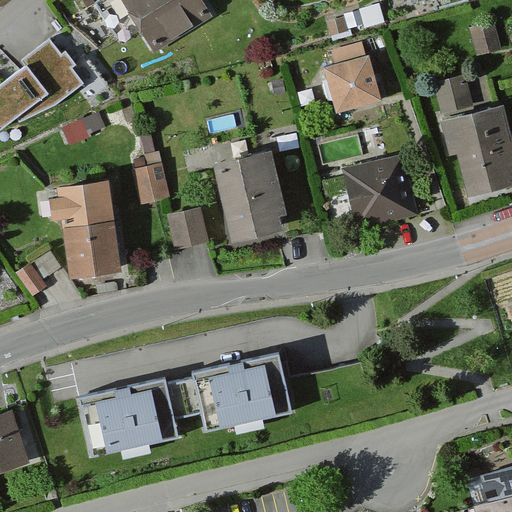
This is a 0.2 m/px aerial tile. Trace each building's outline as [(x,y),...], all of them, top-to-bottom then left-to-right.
[(210,17),(199,0),(106,0),(97,6),(123,45),(140,35),(153,55),(210,17)] [(492,26),(470,32),(477,57),(499,51),(492,26)] [(61,54),(49,38),(22,60),(27,66),(0,86),(0,128),(1,130),(16,118),(20,123),(57,105),(84,85),(71,68),(76,65),(65,51),(61,54)] [(336,116),(381,103),(369,59),(365,60),(362,47),(331,55),(335,68),(324,71),(336,116)] [(469,198),(511,186),(511,140),(503,107),(473,115),(464,79),(432,88),(451,157),(457,155),(469,198)] [(64,132),(72,151),(90,142),(88,139),(102,132),(95,118),(64,132)] [(285,215),(271,153),(214,166),(230,241),(284,230),(281,216),(285,215)] [(403,158),(345,172),(358,229),(416,215),(403,158)] [(160,166),(133,173),(141,206),(169,199),(160,166)] [(121,274),(109,183),(57,190),(59,200),(49,202),(52,225),(62,224),(70,280),(121,274)] [(208,245),(201,211),(167,218),(174,252),(208,245)] [(47,288),(30,269),(18,279),(35,299),(47,288)] [(206,435),(293,415),(279,355),(191,376),(192,381),(166,387),(164,379),(79,400),(93,460),(179,440),(174,419),(201,413),(206,435)] [(0,415),(0,472),(32,461),(13,411),(0,415)] [(511,511),(511,471),(482,482),(489,503),(473,509),(474,511),(511,511)]
